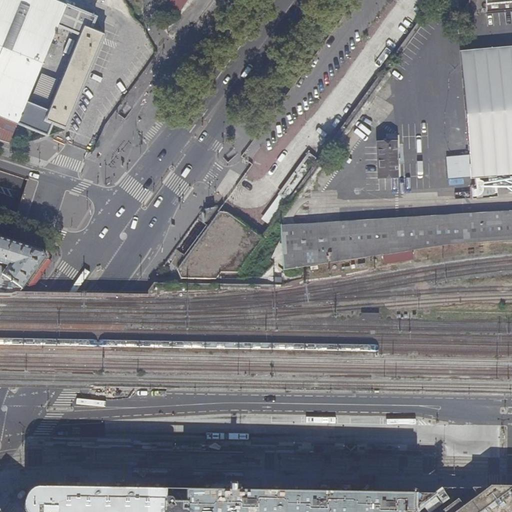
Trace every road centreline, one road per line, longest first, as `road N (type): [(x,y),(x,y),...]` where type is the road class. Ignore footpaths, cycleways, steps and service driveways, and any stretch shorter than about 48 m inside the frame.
road 1 (primary): [(0,187),(108,224),(290,249),(511,365)]
road 2 (primary): [(225,402),(511,409)]
road 3 (primary): [(192,162),(307,0)]
road 4 (primary): [(34,407),(137,242)]
road 5 (primary): [(225,402),(34,407)]
road 6 (primary): [(278,0),(169,146)]
road 7 (primary): [(88,247),(0,383)]
